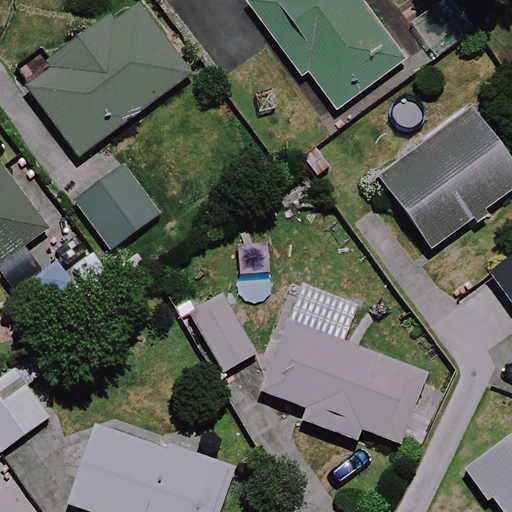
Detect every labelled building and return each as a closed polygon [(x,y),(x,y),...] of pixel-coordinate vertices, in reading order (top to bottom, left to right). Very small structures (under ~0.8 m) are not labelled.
[(250,0),(244,5),(331,119),(404,63),(355,0),(250,0)] [(47,62),(53,70),(25,91),(75,161),(188,79),(138,9),(114,26),(108,18),(47,62)] [(374,180),(427,256),(469,226),(473,232),(489,221),(485,215),(511,196),(511,174),(469,113),(374,180)] [(154,217),(119,170),(64,210),(100,258),(154,217)] [(0,281),(1,283),(28,262),(20,250),(42,233),(0,176),(0,281)] [(511,255),(485,275),(511,310),(511,255)] [(334,304),(296,290),(256,395),(305,413),(300,425),(353,445),(358,433),(396,448),(422,378),(321,340),(334,304)] [(255,357),(220,298),(186,318),(221,377),(255,357)] [(45,350),(13,371),(0,379),(0,454),(48,422),(26,390),(58,369),(45,350)] [(219,511),(231,471),(90,432),(68,510),(74,511),(219,511)] [(511,511),(511,437),(465,473),(494,511),(511,511)]
